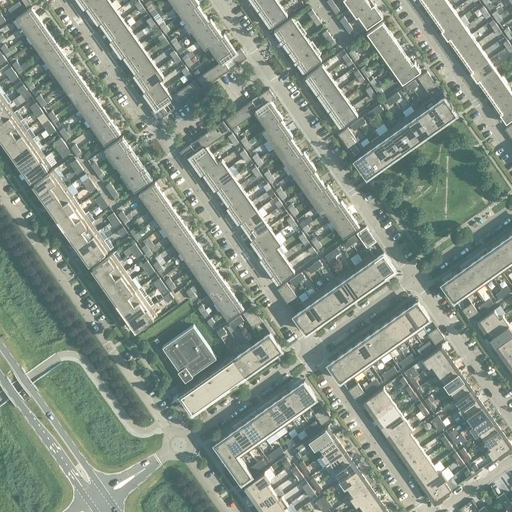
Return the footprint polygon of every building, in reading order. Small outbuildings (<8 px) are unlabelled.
[(111,1),(110,0),(95,0),(86,7),(88,6),(92,12),(93,11),(94,13),(111,1)] [(184,0),(176,6),(181,14),(199,2),(197,0),(184,0)] [(271,0),(254,0),(255,0),(256,1),(255,2),(260,8),(271,0)] [(282,6),(277,0),(271,0),(260,8),(265,15),(266,14),(267,16),(266,17),(282,6)] [(360,0),(350,7),(357,17),(359,15),(367,27),(383,16),(375,4),(372,0),(360,0)] [(448,0),(431,0),(427,3),(433,12),(448,0)] [(454,9),(448,0),(433,12),(438,20),(454,9)] [(19,1),(14,5),(18,11),(24,7),(19,1)] [(117,10),(111,1),(94,13),(94,14),(95,13),(96,15),(95,16),(99,22),(117,10)] [(199,2),(181,14),(187,23),(202,12),(201,10),(202,10),(197,4),(199,2)] [(18,11),(14,5),(8,9),(13,15),(18,11)] [(32,7),(32,6),(16,17),(22,26),(38,15),(34,8),(33,9),(31,8),(32,7)] [(288,14),(282,6),(266,17),(267,16),(268,18),(267,19),(272,25),(288,14)] [(460,17),(454,9),(438,20),(444,28),(442,30),(460,17)] [(123,18),(117,10),(99,22),(100,23),(102,21),(106,27),(107,27),(108,28),(108,29),(123,18)] [(202,12),(187,23),(193,31),(211,19),(211,18),(209,20),(204,13),(203,14),(202,12)] [(43,22),(38,15),(22,26),(28,34),(44,23),(43,24),(42,22),(43,22)] [(300,27),(292,16),(274,29),(275,30),(276,29),(282,37),(281,38),(281,39),(282,38),(282,40),(283,41),(283,42),(285,41),(290,49),(289,50),(307,37),(300,27)] [(466,25),(460,17),(442,30),(445,34),(444,35),(445,36),(446,35),(448,38),(466,25)] [(129,26),(123,18),(108,29),(110,30),(109,31),(113,37),(111,38),(111,39),(129,26)] [(216,25),(211,19),(193,31),(199,39),(216,27),(215,26),(216,25)] [(389,30),(383,21),(367,32),(373,41),(389,30)] [(44,23),(28,34),(34,43),(50,32),(45,25),(44,26),(43,24),(44,23)] [(472,34),(466,25),(448,38),(448,39),(450,37),(456,45),(472,34)] [(135,35),(129,26),(111,39),(116,45),(117,45),(118,46),(118,47),(135,35)] [(216,28),(216,27),(199,39),(205,48),(225,34),(224,33),(222,35),(218,29),(217,29),(216,28)] [(395,38),(389,30),(373,41),(379,49),(395,38)] [(54,38),(50,32),(34,43),(40,51),(56,40),(55,41),(53,39),(54,38)] [(229,40),(225,34),(205,48),(209,45),(215,53),(230,43),(230,42),(229,43),(228,41),(229,40)] [(478,42),(472,34),(456,45),(462,53),(478,42)] [(141,43),(135,35),(118,47),(119,48),(118,49),(123,56),(141,43)] [(314,48),(307,37),(289,50),(290,50),(291,50),(296,58),(295,58),(296,59),(297,60),(298,61),(298,62),(299,62),(305,70),(304,71),(322,59),(314,48)] [(401,46),(395,38),(379,49),(385,57),(401,46)] [(56,40),(40,51),(46,59),(62,48),(57,42),(56,43),(55,41),(56,40)] [(484,51),(478,42),(462,53),(468,62),(484,51)] [(147,51),(141,43),(123,56),(125,55),(130,61),(131,60),(132,62),(131,62),(132,62),(147,51)] [(230,43),(215,53),(220,61),(221,62),(236,51),(236,50),(232,44),(231,45),(230,43)] [(14,45),(9,48),(13,54),(18,50),(14,45)] [(407,55),(401,46),(385,57),(391,66),(407,55)] [(247,56),(241,47),(236,50),(236,51),(221,62),(220,61),(202,75),(197,78),(204,87),(230,68),(226,62),(233,57),(237,63),(237,64),(247,56)] [(66,55),(62,48),(46,59),(52,68),(68,57),(67,56),(66,57),(65,56),(66,55)] [(152,60),(147,51),(132,62),(133,64),(132,64),(136,70),(134,72),(135,72),(152,60)] [(489,59),(484,51),(468,62),(473,70),(471,71),(471,72),(489,59)] [(412,63),(407,55),(391,66),(397,74),(415,61),(412,63)] [(68,57),(52,68),(58,76),(73,65),(69,58),(68,59),(67,58),(68,57)] [(495,67),(489,59),(471,72),(475,76),(474,77),(474,78),(475,77),(477,80),(495,67)] [(158,68),(152,60),(135,72),(139,79),(140,78),(141,80),(158,68)] [(417,64),(415,61),(397,74),(403,83),(421,70),(418,65),(419,65),(418,64),(417,64)] [(329,72),(323,64),(307,75),(312,82),(313,81),(314,83),(313,83),(329,72)] [(78,72),(73,65),(58,76),(63,84),(79,73),(78,74),(77,72),(78,72)] [(15,71),(11,66),(5,71),(9,76),(15,71)] [(501,76),(495,67),(477,80),(480,79),(485,87),(501,76)] [(164,76),(158,68),(141,80),(142,80),(143,82),(142,82),(146,89),(144,90),(145,90),(164,76)] [(438,85),(427,70),(418,77),(428,92),(438,85)] [(19,77),(15,71),(9,76),(13,81),(19,77)] [(335,81),(329,72),(313,83),(313,84),(314,83),(315,84),(314,85),(319,92),(335,81)] [(79,74),(79,73),(63,84),(69,93),(85,82),(81,75),(80,76),(78,74),(79,74)] [(164,77),(164,76),(145,90),(149,97),(150,96),(151,98),(166,87),(161,79),(164,77)] [(507,84),(501,76),(485,87),(491,95),(507,84)] [(202,89),(195,79),(172,95),(172,96),(156,107),(151,110),(158,119),(168,112),(168,111),(168,112),(164,106),(171,101),(175,107),(202,89)] [(419,84),(415,79),(409,83),(413,88),(419,84)] [(340,89),(335,81),(319,92),(323,98),(324,98),(325,99),(325,100),(340,89)] [(90,88),(85,82),(69,93),(75,101),(91,90),(90,91),(89,89),(90,88)] [(413,88),(409,83),(403,87),(407,93),(413,88)] [(27,89),(24,84),(17,88),(21,94),(27,89)] [(511,92),(511,90),(507,84),(491,95),(497,103),(511,92)] [(172,96),(172,95),(166,87),(151,98),(153,100),(152,100),(156,107),(172,96)] [(276,97),(269,87),(259,95),(260,95),(264,101),(256,106),(252,100),(253,100),(252,100),(226,118),(233,128),(236,125),(256,111),(255,111),(271,100),(276,97)] [(31,95),(27,89),(21,94),(25,99),(31,95)] [(346,97),(340,89),(325,100),(326,100),(327,101),(326,102),(330,108),(346,97)] [(91,90),(75,101),(81,109),(97,98),(92,92),(91,93),(90,91),(91,90)] [(401,97),(398,91),(392,96),(395,101),(401,97)] [(12,101),(5,92),(0,95),(0,108),(8,103),(9,103),(12,101)] [(511,105),(511,92),(497,103),(503,111),(500,113),(501,113),(511,105)] [(395,101),(392,96),(386,100),(389,105),(395,101)] [(445,96),(436,102),(448,119),(457,112),(445,96)] [(352,106),(346,97),(330,108),(335,115),(336,114),(337,116),(336,117),(352,106)] [(101,105),(97,98),(81,109),(87,118),(103,107),(102,107),(100,106),(101,105)] [(255,111),(256,111),(261,119),(276,109),(276,108),(276,109),(275,107),(276,106),(271,100),(255,111)] [(40,107),(36,102),(30,106),(34,111),(40,107)] [(448,119),(436,102),(428,108),(424,103),(424,104),(439,125),(448,119)] [(8,103),(0,108),(0,121),(15,111),(14,111),(9,103),(8,103)] [(384,109),(380,104),(374,108),(378,113),(384,109)] [(439,125),(424,104),(415,110),(430,131),(439,125)] [(511,118),(511,105),(501,113),(504,118),(503,118),(504,119),(507,122),(511,118)] [(358,114),(352,106),(336,117),(337,116),(339,118),(338,119),(342,125),(358,114)] [(44,112),(40,107),(34,111),(37,117),(44,112)] [(103,107),(87,118),(93,126),(109,115),(104,108),(103,109),(102,108),(103,107)] [(378,113),(374,108),(368,112),(372,117),(378,113)] [(17,109),(14,111),(15,111),(0,121),(0,133),(1,134),(24,118),(17,109)] [(276,109),(261,119),(267,127),(263,130),(283,116),(278,110),(277,111),(276,109)] [(430,131),(415,110),(406,116),(421,137),(430,131)] [(113,122),(109,115),(93,126),(99,135),(114,123),(113,124),(112,122),(113,122)] [(283,117),(283,116),(263,130),(269,139),(286,127),(284,125),(286,124),(281,118),(283,117)] [(366,122),(362,116),(356,120),(360,126),(366,122)] [(421,137),(406,116),(397,122),(412,144),(421,137)] [(30,127),(24,118),(1,134),(7,143),(30,127)] [(52,124),(49,119),(42,124),(46,129),(52,124)] [(230,129),(223,120),(197,138),(197,139),(198,139),(202,144),(194,150),(190,144),(191,144),(190,143),(180,150),(187,160),(191,157),(191,156),(207,145),(230,129)] [(360,126),(356,120),(350,125),(354,130),(360,126)] [(412,144),(397,122),(388,128),(403,150),(412,144)] [(115,124),(114,123),(99,135),(105,143),(121,132),(116,125),(115,126),(114,124),(115,124)] [(56,130),(52,124),(46,129),(50,134),(56,130)] [(36,136),(30,127),(7,143),(13,152),(36,136)] [(286,127),(269,139),(275,147),(293,135),(288,128),(287,129),(286,127)] [(358,141),(348,127),(338,133),(349,148),(358,141)] [(403,150),(388,128),(380,135),(395,156),(403,150)] [(293,135),(275,147),(281,155),(296,145),(295,145),(294,143),(295,142),(291,136),(293,135)] [(395,156),(380,135),(371,141),(386,162),(395,156)] [(43,145),(36,136),(13,152),(19,161),(39,147),(40,147),(43,145)] [(124,136),(123,136),(105,148),(113,159),(120,169),(138,157),(138,156),(137,157),(131,149),(132,148),(131,148),(130,147),(130,145),(129,144),(128,145),(122,137),(124,136)] [(65,142),(61,137),(55,141),(58,147),(65,142)] [(386,162),(371,141),(362,147),(365,152),(377,168),(386,162)] [(69,148),(65,142),(58,147),(62,152),(69,148)] [(191,156),(191,157),(196,163),(197,162),(198,164),(197,164),(198,164),(213,153),(207,145),(191,156)] [(296,145),(281,155),(287,164),(304,151),(302,152),(298,146),(297,147),(296,145)] [(39,147),(19,161),(26,170),(46,156),(40,147),(39,147)] [(309,158),(304,151),(287,164),(292,172),(310,160),(309,160),(308,158),(309,158)] [(365,152),(356,158),(368,175),(377,168),(365,152)] [(218,161),(213,153),(198,164),(199,166),(198,166),(203,173),(222,159),(218,161)] [(52,165),(46,156),(26,170),(32,179),(52,165)] [(138,157),(120,169),(127,180),(135,190),(153,178),(152,177),(151,178),(146,170),(147,169),(146,168),(145,167),(144,166),(144,165),(143,166),(137,158),(138,157)] [(80,164),(76,159),(70,163),(74,168),(80,164)] [(228,167),(222,159),(203,173),(205,172),(209,178),(210,177),(211,179),(228,167)] [(310,160),(292,172),(298,180),(316,168),(312,161),(311,162),(309,160),(310,160)] [(84,169),(80,164),(74,168),(78,174),(84,169)] [(64,176),(58,166),(34,182),(41,192),(61,177),(61,178),(64,176)] [(234,176),(228,167),(211,179),(211,180),(212,179),(213,181),(212,182),(216,188),(234,176)] [(316,168),(298,180),(304,189),(319,178),(318,177),(319,176),(314,170),(316,168)] [(92,182),(89,176),(82,181),(86,186),(92,182)] [(240,184),(234,176),(216,188),(217,189),(219,187),(223,193),(224,193),(225,194),(225,195),(240,184)] [(61,177),(41,192),(47,200),(67,186),(61,178),(61,177)] [(319,178),(304,189),(310,197),(328,185),(328,184),(326,186),(321,179),(320,180),(319,179),(319,178)] [(160,188),(155,181),(140,193),(146,201),(161,190),(160,191),(159,189),(160,188)] [(96,187),(92,182),(86,186),(90,191),(96,187)] [(246,192),(240,184),(225,195),(227,196),(226,197),(230,203),(228,205),(246,192)] [(332,191),(328,185),(310,197),(316,205),(333,193),(331,192),(332,191)] [(74,195),(67,186),(47,200),(53,209),(74,195)] [(162,190),(161,190),(146,201),(152,210),(167,198),(163,192),(162,193),(161,191),(162,190)] [(252,201),(246,192),(228,205),(233,211),(234,211),(235,212),(235,213),(252,201)] [(333,194),(333,193),(316,205),(322,214),(342,200),(341,200),(339,201),(335,195),(334,195),(333,194)] [(105,199),(101,194),(95,198),(99,204),(105,199)] [(80,204),(74,195),(53,209),(60,218),(80,204)] [(172,205),(167,198),(152,210),(157,218),(173,207),(172,207),(171,206),(172,205)] [(109,205),(105,199),(99,204),(102,209),(109,205)] [(346,206),(342,200),(322,214),(326,211),(332,219),(347,209),(346,209),(345,207),(346,206)] [(258,209),(252,201),(235,213),(236,214),(235,215),(240,222),(258,209)] [(86,212),(80,204),(60,218),(66,227),(86,213),(86,212)] [(173,207),(157,218),(163,226),(179,215),(174,209),(173,209),(172,208),(173,207)] [(264,217),(258,209),(240,222),(242,221),(247,227),(248,226),(249,228),(248,228),(264,217)] [(347,209),(332,219),(338,228),(353,217),(349,210),(348,211),(347,209)] [(89,210),(86,212),(86,213),(66,227),(72,236),(92,221),(92,222),(95,220),(89,210)] [(117,217),(114,212),(107,216),(111,221),(117,217)] [(184,222),(179,215),(163,226),(169,235),(185,223),(184,224),(183,222),(184,222)] [(121,222),(117,217),(111,221),(115,227),(121,222)] [(269,226),(264,217),(248,228),(249,228),(250,230),(249,230),(253,237),(251,238),(252,238),(269,226)] [(358,223),(353,217),(338,228),(344,236),(359,225),(358,225),(357,224),(358,223)] [(92,221),(72,236),(78,244),(98,230),(92,222),(92,221)] [(185,224),(185,223),(169,235),(175,243),(191,232),(186,225),(185,226),(184,224),(185,224)] [(127,231),(124,226),(117,230),(121,236),(127,231)] [(275,234),(269,226),(252,238),(256,245),(257,244),(258,246),(275,234)] [(377,240),(366,226),(357,232),(367,247),(377,240)] [(101,228),(98,230),(78,244),(84,253),(108,237),(101,228)] [(195,238),(191,232),(175,243),(181,251),(197,240),(196,241),(194,239),(195,238)] [(281,242),(275,234),(258,246),(259,246),(260,248),(259,248),(263,255),(261,256),(281,242)] [(358,239),(354,234),(348,238),(352,243),(358,239)] [(114,246),(108,237),(84,253),(91,262),(114,246)] [(352,243),(348,238),(342,243),(346,247),(352,243)] [(511,265),(511,247),(505,238),(497,244),(511,266),(511,265)] [(197,240),(181,251),(187,260),(203,248),(198,242),(197,243),(196,241),(197,240)] [(139,248),(135,242),(129,247),(133,252),(139,248)] [(281,243),(281,242),(261,256),(266,263),(267,262),(268,264),(283,254),(278,246),(281,243)] [(511,266),(497,244),(488,251),(503,272),(511,266)] [(340,252),(337,247),(331,251),(334,256),(340,252)] [(143,253),(139,248),(133,252),(136,257),(143,253)] [(207,255),(203,248),(187,260),(193,268),(208,257),(207,257),(206,256),(207,255)] [(123,259),(117,250),(93,266),(100,275),(120,261),(123,259)] [(334,256),(331,251),(325,255),(328,260),(334,256)] [(384,251),(375,257),(387,274),(396,267),(384,251)] [(503,272),(488,251),(479,257),(494,278),(503,272)] [(372,252),(363,259),(378,280),(387,274),(375,257),(372,252)] [(289,262),(283,254),(268,264),(270,266),(269,266),(273,273),(289,262)] [(209,257),(208,257),(193,268),(199,276),(214,265),(210,259),(209,259),(208,258),(209,257)] [(494,278),(479,257),(470,263),(485,284),(494,278)] [(322,264),(319,259),(313,263),(317,268),(322,264)] [(378,280),(363,259),(354,265),(369,286),(378,280)] [(151,265),(148,260),(141,264),(145,270),(151,265)] [(120,261),(100,275),(106,284),(126,270),(120,261)] [(295,271),(289,262),(273,273),(278,280),(279,279),(280,280),(279,281),(280,282),(295,271)] [(317,268),(313,263),(307,268),(311,272),(317,268)] [(485,284),(470,263),(461,269),(476,291),(485,284)] [(155,271),(151,265),(145,270),(149,275),(155,271)] [(219,272),(214,265),(199,276),(204,285),(220,273),(219,274),(218,272),(219,272)] [(369,286),(354,265),(345,271),(360,293),(369,286)] [(476,291),(461,269),(452,276),(464,292),(467,297),(476,291)] [(132,278),(126,270),(106,284),(112,293),(132,279),(132,278)] [(360,293),(345,271),(336,277),(351,299),(360,293)] [(305,276),(301,272),(295,276),(299,281),(305,276)] [(220,274),(220,273),(204,285),(210,293),(226,282),(221,275),(220,276),(219,274),(220,274)] [(135,276),(132,278),(132,279),(112,293),(118,302),(142,285),(135,276)] [(299,281),(295,276),(289,280),(293,285),(299,281)] [(464,292),(452,276),(443,282),(455,299),(464,292)] [(351,299),(336,277),(327,284),(343,305),(351,299)] [(164,283),(160,278),(154,282),(157,287),(164,283)] [(231,288),(226,282),(210,293),(216,301),(232,290),(231,291),(230,289),(231,288)] [(297,296),(287,282),(277,288),(288,303),(297,296)] [(168,288),(164,283),(157,287),(161,293),(168,288)] [(343,305),(327,284),(319,290),(334,311),(343,305)] [(148,294),(142,285),(118,302),(125,310),(148,294)] [(508,286),(502,290),(505,294),(511,290),(508,286)] [(232,290),(216,301),(222,310),(238,298),(233,292),(232,293),(231,291),(232,290)] [(334,311),(319,290),(310,296),(325,317),(334,311)] [(505,294),(502,290),(496,294),(499,299),(505,294)] [(174,297),(170,292),(164,296),(168,302),(174,297)] [(154,303),(148,294),(125,310),(131,319),(151,305),(154,303)] [(325,317),(310,296),(301,303),(304,307),(316,324),(325,317)] [(242,305),(238,298),(222,310),(228,318),(244,307),(243,307),(241,306),(242,305)] [(490,298),(484,302),(488,307),(494,303),(490,298)] [(430,316),(418,300),(409,306),(421,322),(430,316)] [(472,302),(462,309),(470,320),(479,313),(472,302)] [(488,307),(484,302),(478,306),(482,311),(488,307)] [(151,305),(131,319),(137,328),(157,314),(151,305)] [(263,321),(253,306),(243,313),(254,327),(263,321)] [(421,322),(409,306),(400,312),(415,334),(425,327),(421,322)] [(304,307),(295,314),(307,330),(316,324),(304,307)] [(495,308),(478,319),(479,320),(484,328),(500,316),(495,309),(495,308)] [(415,334),(400,312),(392,318),(407,340),(415,334)] [(244,320),(241,314),(235,319),(238,324),(244,320)] [(503,314),(500,316),(484,328),(490,336),(509,323),(503,314)] [(407,340),(392,318),(383,325),(398,346),(407,340)] [(238,324),(235,319),(229,323),(233,328),(238,324)] [(511,333),(511,327),(509,323),(490,336),(496,345),(511,333)] [(178,370),(186,380),(194,375),(193,374),(217,357),(194,324),(163,346),(179,369),(178,370)] [(398,346),(383,325),(374,331),(389,352),(398,346)] [(445,337),(437,326),(428,333),(435,344),(445,337)] [(227,332),(223,327),(217,331),(221,336),(227,332)] [(282,348),(271,331),(261,338),(273,354),(282,348)] [(389,352),(374,331),(365,337),(380,358),(389,352)] [(511,333),(496,345),(502,353),(511,346),(511,333)] [(380,358),(365,337),(356,343),(371,365),(380,358)] [(261,338),(253,344),(264,360),(273,354),(261,338)] [(240,345),(242,349),(243,350),(244,350),(255,366),(264,360),(253,344),(250,339),(240,345)] [(430,341),(424,345),(427,350),(433,346),(430,341)] [(371,365),(356,343),(347,350),(362,371),(371,365)] [(427,350),(424,345),(418,349),(421,354),(427,350)] [(443,346),(442,345),(422,359),(423,359),(429,367),(448,354),(442,346),(443,346)] [(511,357),(511,346),(502,353),(508,361),(511,357)] [(243,350),(242,349),(234,355),(247,373),(255,366),(244,350),(243,350)] [(362,371),(347,350),(339,356),(350,372),(353,377),(362,371)] [(412,353),(406,358),(409,362),(415,358),(412,353)] [(234,354),(216,367),(180,392),(193,410),(247,373),(234,355),(234,354)] [(454,362),(448,354),(429,367),(435,375),(438,373),(454,362)] [(350,372),(339,356),(329,362),(341,379),(350,372)] [(409,362),(406,358),(400,362),(403,367),(409,362)] [(459,371),(454,362),(438,373),(444,382),(459,371)] [(394,366),(388,370),(392,375),(398,371),(394,366)] [(392,375),(388,370),(382,374),(386,379),(392,375)] [(465,379),(459,371),(444,382),(449,390),(465,379)] [(377,378),(371,382),(374,387),(380,383),(377,378)] [(471,387),(465,379),(449,390),(455,398),(471,387)] [(316,396),(305,380),(296,386),(307,403),(308,402),(316,396)] [(358,382),(348,389),(356,400),(366,393),(358,382)] [(374,387),(371,382),(365,387),(368,391),(374,387)] [(307,403),(296,386),(287,392),(302,414),(311,407),(308,402),(307,403)] [(384,387),(384,386),(364,400),(365,401),(365,400),(371,408),(389,395),(384,387)] [(477,396),(471,387),(455,398),(461,407),(477,396)] [(302,414),(287,392),(278,398),(293,420),(302,414)] [(177,401),(182,398),(178,393),(174,396),(177,401)] [(395,403),(389,395),(371,408),(377,416),(395,403)] [(483,404),(477,396),(461,407),(458,409),(464,417),(467,415),(483,404)] [(293,420),(278,398),(269,405),(284,426),(293,420)] [(401,412),(395,403),(377,416),(382,425),(401,412)] [(489,412),(483,404),(467,415),(473,423),(489,412)] [(284,426),(269,405),(260,411),(275,432),(284,426)] [(331,417),(324,407),(314,413),(322,424),(331,417)] [(275,432),(260,411),(251,417),(266,439),(275,432)] [(407,420),(401,412),(382,425),(388,433),(407,420)] [(495,421),(489,412),(473,423),(470,425),(476,434),(479,432),(495,421)] [(266,439),(251,417),(243,423),(258,445),(266,439)] [(413,428),(407,420),(388,433),(394,441),(410,430),(413,428)] [(316,421),(310,425),(313,430),(319,426),(316,421)] [(501,429),(495,421),(479,432),(485,440),(501,429)] [(258,445),(243,423),(234,430),(249,451),(258,445)] [(313,430),(310,425),(304,429),(307,434),(313,430)] [(329,426),(328,425),(309,439),(315,448),(318,445),(334,434),(328,426),(329,426)] [(506,437),(501,429),(485,440),(491,448),(506,437)] [(249,451),(234,430),(225,436),(237,452),(240,457),(249,451)] [(416,439),(410,430),(394,441),(400,450),(416,439)] [(298,433),(292,438),(296,442),(302,438),(298,433)] [(340,442),(334,434),(318,445),(324,453),(340,442)] [(237,452),(225,436),(216,442),(227,459),(230,457),(236,464),(233,466),(242,480),(252,473),(240,457),(237,452)] [(511,446),(511,445),(506,437),(491,448),(488,450),(493,459),(511,446)] [(296,442),(292,438),(286,442),(290,447),(296,442)] [(422,447),(416,439),(400,450),(406,458),(422,447)] [(346,451),(340,442),(324,453),(321,455),(327,464),(330,462),(346,451)] [(281,446),(275,450),(278,455),(284,451),(281,446)] [(428,455),(422,447),(406,458),(412,466),(428,455)] [(278,455),(275,450),(269,454),(272,459),(278,455)] [(352,459),(346,451),(330,462),(336,470),(352,459)] [(433,464),(428,455),(412,466),(418,475),(433,464)] [(263,458),(257,463),(260,467),(266,463),(263,458)] [(291,464),(288,459),(283,462),(286,468),(291,464)] [(357,467),(352,459),(336,470),(341,478),(357,467)] [(260,467),(257,463),(251,467),(254,472),(260,467)] [(439,472),(433,464),(418,475),(424,483),(439,472)] [(300,471),(296,465),(291,469),(295,474),(300,471)] [(364,476),(357,467),(341,478),(338,480),(345,489),(348,487),(364,476)] [(265,470),(246,483),(246,484),(247,484),(252,492),(268,481),(271,479),(265,470)] [(442,470),(439,472),(424,483),(429,491),(445,480),(448,478),(442,470)] [(303,476),(300,471),(295,474),(298,480),(303,476)] [(369,484),(364,476),(348,487),(353,495),(369,484)] [(451,489),(445,480),(429,491),(436,500),(452,489),(451,488),(451,489)] [(274,489),(268,481),(252,492),(258,500),(274,489)] [(311,487),(308,482),(303,485),(306,491),(311,487)] [(375,493),(369,484),(353,495),(350,497),(357,506),(359,504),(375,493)] [(315,493),(311,487),(306,491),(310,496),(315,493)] [(280,497),(274,489),(258,500),(264,508),(280,497)] [(506,508),(507,509),(511,506),(511,503),(504,492),(498,496),(506,508)] [(381,500),(375,493),(359,504),(365,511),(381,500)] [(282,495),(280,497),(264,508),(266,511),(276,511),(285,506),(288,504),(282,495)] [(325,503),(321,497),(316,501),(320,506),(325,503)] [(382,511),(387,509),(381,500),(365,511),(364,511),(382,511)] [(329,508),(325,503),(320,506),(324,511),(329,508)]
